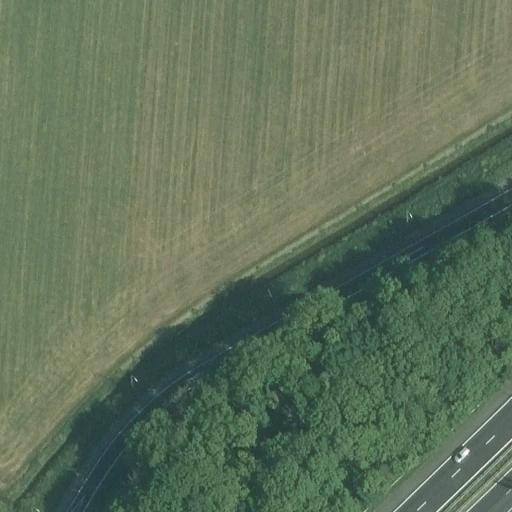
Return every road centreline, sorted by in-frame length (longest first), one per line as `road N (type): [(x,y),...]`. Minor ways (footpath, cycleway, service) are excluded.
road 1 (motorway): [(511,197),(184,382),(115,448),(75,511)]
road 2 (motorway): [(511,416),(412,511)]
